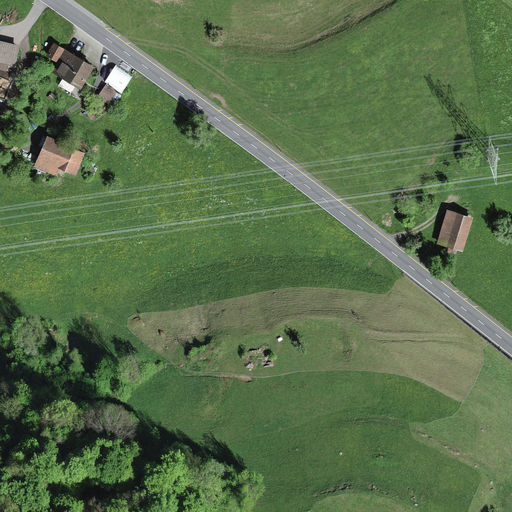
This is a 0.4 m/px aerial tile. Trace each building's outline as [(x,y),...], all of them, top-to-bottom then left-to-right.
[(15,47),(0,43),(0,61),(11,64),(15,47)] [(55,60),(61,49),(52,43),(46,54),(55,60)] [(90,66),(63,49),(51,70),(78,87),(90,66)] [(100,95),(110,102),(119,90),(108,83),(100,95)] [(44,108),(38,104),(33,111),(39,116),(44,108)] [(47,137),(35,166),(54,174),(57,167),(74,173),(76,167),(73,165),(82,144),(68,138),(66,145),(47,137)] [(473,218),(445,210),(435,245),(463,252),(473,218)]
